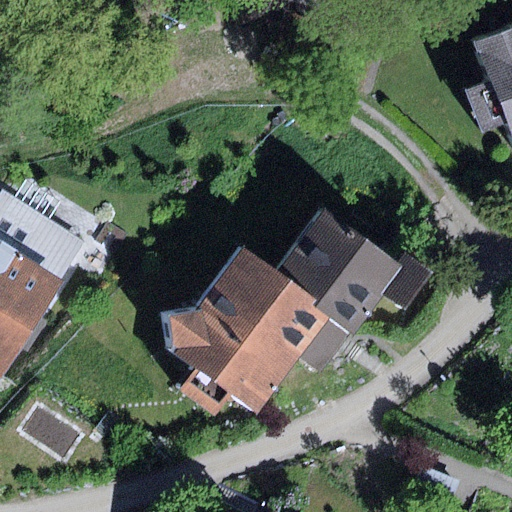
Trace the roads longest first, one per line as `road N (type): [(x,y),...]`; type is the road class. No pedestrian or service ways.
road 1 (residential): [(59,511),(264,454),(347,418),(419,365),(511,274)]
road 2 (track): [(326,94),(440,187),(503,281)]
